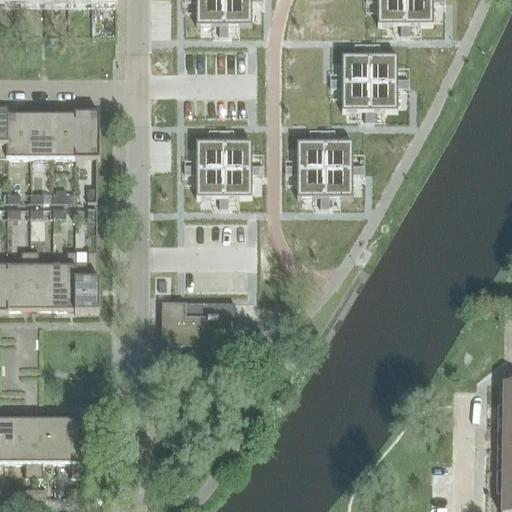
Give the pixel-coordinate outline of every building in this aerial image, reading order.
[(115,0),(0,0),(0,11),(115,12),(115,0)] [(196,2),(196,30),(224,30),(224,2),(196,2)] [(224,2),(224,30),(252,30),(252,2),(224,2)] [(377,2),(377,30),(405,30),(405,2),(377,2)] [(405,2),(405,30),(433,30),(433,2),(405,2)] [(341,60),(341,88),(369,88),(369,60),(341,60)] [(369,60),(369,88),(397,88),(397,60),(369,60)] [(341,88),(341,116),(369,116),(369,88),(341,88)] [(369,88),(369,116),(397,116),(397,88),(369,88)] [(75,163),(95,163),(97,163),(99,163),(99,117),(74,117),(74,119),(75,119),(75,163)] [(30,119),(8,119),(7,119),(7,164),(30,163),(30,119)] [(52,119),(30,119),(30,163),(52,163),(52,119)] [(52,163),(75,163),(75,119),(74,119),(66,119),(52,119),(52,163)] [(196,147),(196,175),(224,175),(224,147),(196,147)] [(224,147),(224,175),(252,175),(252,147),(224,147)] [(297,147),(297,175),(325,175),(325,147),(297,147)] [(325,147),(325,175),(353,175),(353,147),(325,147)] [(196,175),(196,203),(224,203),(224,175),(196,175)] [(224,175),(224,203),(252,203),(252,175),(224,175)] [(297,175),(297,203),(325,203),(325,175),(297,175)] [(325,175),(325,203),(353,203),(353,175),(325,175)] [(95,206),(95,193),(87,193),(87,206),(95,206)] [(7,207),(20,207),(20,198),(7,198),(7,207)] [(30,207),(43,207),(43,198),(30,198),(30,207)] [(52,207),(66,207),(66,198),(52,198),(52,207)] [(20,213),(7,213),(7,223),(20,223),(20,213)] [(43,213),(30,213),(30,223),(43,223),(43,213)] [(66,223),(66,213),(52,213),(52,223),(66,223)] [(95,215),(87,215),(87,228),(95,228),(95,215)] [(7,315),(8,315),(30,315),(30,257),(20,257),(20,271),(7,271),(7,315)] [(30,257),(30,315),(52,315),(52,271),(39,271),(39,257),(30,257)] [(66,271),(52,271),(52,315),(74,315),(75,315),(75,271),(75,257),(66,257),(66,271)] [(75,315),(74,315),(74,317),(99,317),(99,284),(97,284),(95,284),(95,257),(85,257),(85,271),(75,271),(75,315)] [(162,308),(162,350),(231,350),(231,321),(186,321),(186,308),(162,308)] [(496,498),(502,498),(501,511),(511,511),(511,374),(504,374),(503,409),(497,409),(496,498)] [(0,467),(11,468),(11,424),(0,423),(0,467)] [(11,468),(25,468),(25,482),(33,482),(33,424),(11,424),(11,468)] [(33,482),(35,482),(42,482),(42,468),(56,468),(56,424),(33,424),(33,482)] [(56,468),(70,468),(70,482),(80,482),(80,424),(56,424),(56,468)] [(33,503),(33,493),(21,494),(21,503),(33,503)] [(33,493),(33,503),(46,503),(46,493),(33,493)] [(67,502),(80,502),(80,493),(67,493),(67,502)]
